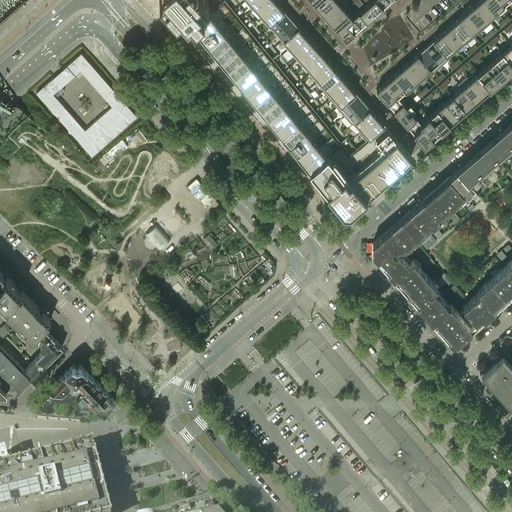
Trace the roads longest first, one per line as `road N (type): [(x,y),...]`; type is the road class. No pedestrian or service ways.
road 1 (secondary): [(327,260),(105,5)]
road 2 (secondary): [(87,29),(109,41),(309,272)]
road 3 (residential): [(309,272),(511,500)]
road 4 (residential): [(327,260),(511,100)]
road 5 (residential): [(511,467),(352,285)]
road 6 (secondary): [(190,374),(309,272)]
road 7 (secondary): [(277,511),(185,394)]
road 8 (residential): [(454,372),(375,285),(352,285)]
road 9 (secondary): [(165,407),(250,511)]
road 10 (secondary): [(105,5),(73,7),(0,69)]
road 11 (residential): [(87,331),(0,241)]
